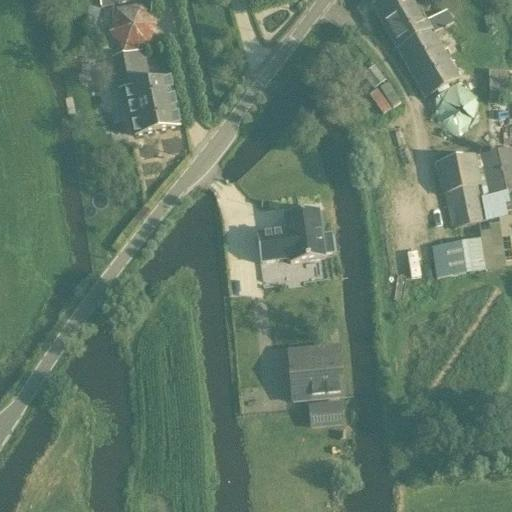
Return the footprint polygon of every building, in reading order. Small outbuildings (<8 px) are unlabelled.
[(146,0),(98,0),(101,9),(146,1),(146,0)] [(398,56),(434,36),(452,25),(445,12),(426,23),(413,0),(389,0),(372,10),(398,56)] [(123,54),(147,50),(156,26),(140,7),(115,11),(108,36),(123,54)] [(443,52),(434,36),(398,56),(423,100),(459,80),(446,57),(450,55),(446,50),(443,52)] [(169,81),(150,84),(144,56),(115,61),(120,90),(126,88),(135,138),(178,130),(169,81)] [(506,72),(488,72),(488,100),(506,100),(506,72)] [(511,191),(511,149),(479,156),(480,158),(474,159),(435,166),(441,195),(444,194),(452,230),(485,224),(480,198),(488,196),(488,197),(511,191)] [(286,233),(256,237),(260,265),(289,261),(290,266),(324,262),(324,257),(333,256),(331,237),(321,239),(318,212),(284,217),(286,233)] [(487,272),(481,243),(461,246),(438,242),(427,262),(452,284),(468,274),(487,272)] [(290,407),(344,402),(339,349),(285,353),(290,407)] [(310,432),(338,430),(345,429),(343,405),(308,408),(310,432)]
